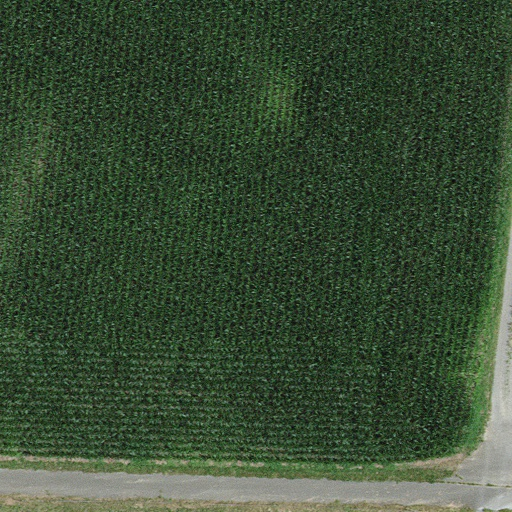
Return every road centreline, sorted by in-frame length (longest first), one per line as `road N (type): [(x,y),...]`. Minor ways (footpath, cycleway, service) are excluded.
road 1 (track): [(0,482),(511,494)]
road 2 (track): [(483,511),(511,354)]
